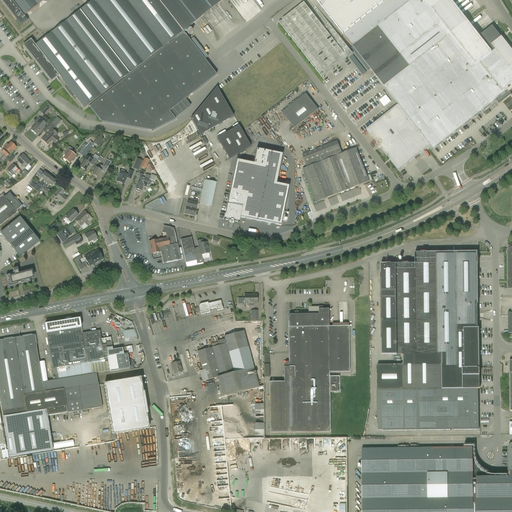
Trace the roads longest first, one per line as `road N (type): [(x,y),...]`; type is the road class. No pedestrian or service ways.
road 1 (unclassified): [(101,216),(132,210),(268,240),(400,189)]
road 2 (unclassified): [(262,271),(274,284),(493,231)]
road 3 (secondary): [(262,271),(362,244),(471,195)]
road 4 (secondary): [(466,189),(361,241),(260,265)]
road 5 (unclassified): [(400,189),(267,21)]
road 6 (unclassified): [(184,511),(165,501),(145,338)]
road 7 (unknown): [(0,479),(162,472)]
road 8 (secondary): [(0,320),(128,297)]
road 9 (secondary): [(126,290),(0,315)]
road 10 (secondary): [(138,295),(262,271)]
road 11 (residential): [(119,263),(0,305)]
road 12 (secondary): [(260,265),(136,288)]
